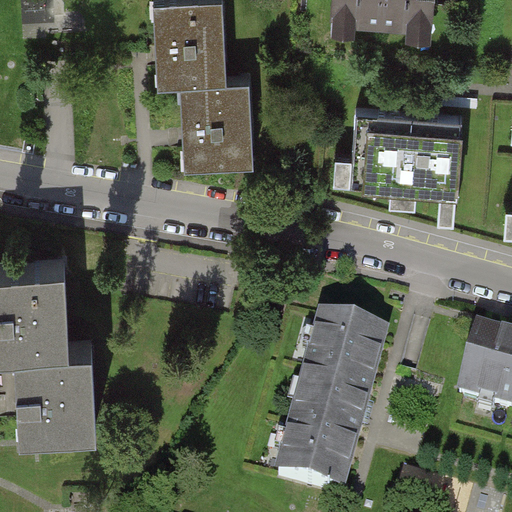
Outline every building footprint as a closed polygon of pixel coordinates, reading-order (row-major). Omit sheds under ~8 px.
[(183,80),(227,78),(224,0),(157,0),(160,81),(183,80)] [(331,0),(330,24),(430,31),(432,0),(331,0)] [(227,78),(183,80),(186,163),(254,160),(251,77),(227,78)] [(457,190),(463,117),(409,112),(357,108),(351,182),(457,190)] [(0,347),(18,347),(69,345),(66,264),(0,266),(0,347)] [(313,321),(272,480),(347,499),(387,339),(313,321)] [(511,340),(475,330),(455,402),(511,417),(511,340)] [(69,345),(18,347),(21,430),(95,427),(92,344),(69,345)]
